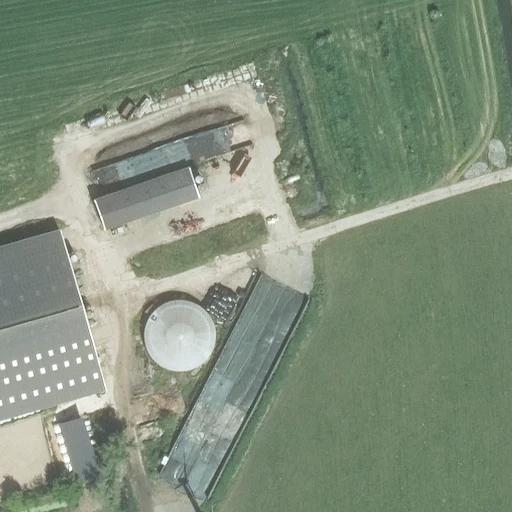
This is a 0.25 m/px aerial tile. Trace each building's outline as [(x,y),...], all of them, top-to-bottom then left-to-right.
[(210,149),(256,139),(253,123),(207,133),(210,149)] [(148,147),(143,131),(78,152),(83,168),(148,147)] [(186,139),(155,145),(159,163),(189,157),(186,139)] [(104,229),(199,197),(189,167),(94,199),(104,229)] [(0,417),(105,388),(77,292),(59,228),(0,245),(0,417)] [(208,356),(210,353),(212,350),(213,348),(213,346),(214,344),(215,341),(215,338),(215,335),(215,333),(214,330),(214,326),(213,323),(212,321),(211,318),(209,315),(207,313),(204,310),(203,308),(201,307),(198,305),(195,303),(193,302),(190,302),(187,301),(182,300),(178,300),(174,300),(171,301),(167,302),(164,303),(160,305),(156,308),(153,310),(151,313),(150,315),(148,317),(147,320),(145,323),(144,327),(143,331),(143,335),(143,338),(143,341),(144,344),(145,346),(146,350),(147,352),(149,355),(151,358),(152,359),(154,361),(156,364),(159,366),(161,367),(164,368),(167,369),(170,370),(173,371),(176,371),(179,372),(183,371),(186,371),(189,370),(192,369),(195,368),(197,367),(199,365),(202,363),(205,361),(207,358),(208,356)] [(158,484),(206,502),(217,473),(169,455),(158,484)]
